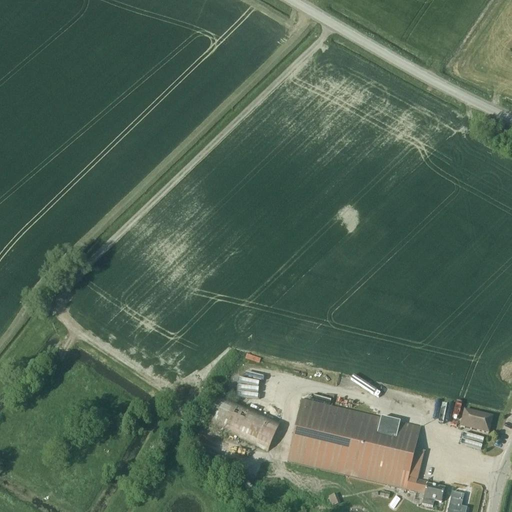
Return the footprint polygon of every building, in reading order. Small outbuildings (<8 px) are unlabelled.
[(280,425),(215,395),(202,422),(267,453),(280,425)] [(433,502),(441,504),(444,489),(427,485),(428,483),(416,481),(423,453),(416,451),(415,450),(418,438),(420,433),(420,429),(420,428),(301,400),(287,463),(424,495),(423,499),(422,505),(431,507),(433,502)] [(461,428),(464,429),(487,434),(488,435),(488,434),(489,434),(492,418),(465,411),(464,411),(464,412),(460,427),(460,428),(461,428)] [(465,430),(463,438),(480,443),(482,435),(465,430)] [(332,508),(340,505),(336,495),(328,498),(332,508)]
